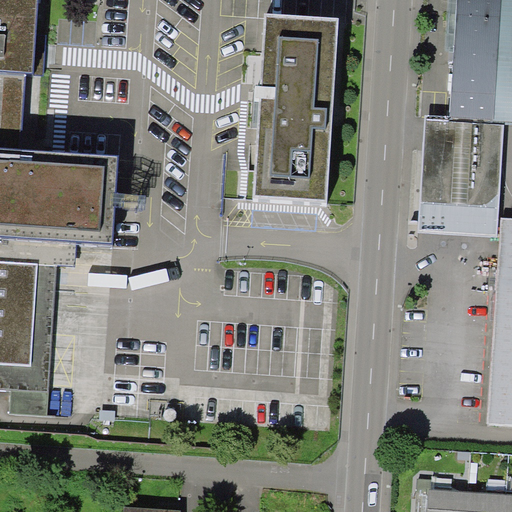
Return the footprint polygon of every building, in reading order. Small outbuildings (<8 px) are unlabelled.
[(23,82),(28,0),(0,0),(0,389),(26,391),(34,264),(55,265),(56,241),(105,244),(111,156),(42,151),(14,149),(19,81),(23,82)] [(511,0),(455,0),(448,117),(511,121),(511,0)] [(327,203),(338,24),(267,19),(256,199),(327,203)] [(504,124),(425,119),(418,232),(497,237),(504,124)] [(511,218),(500,218),(487,423),(511,424),(511,218)] [(463,511),(465,492),(427,490),(425,511),(463,511)] [(502,511),(503,494),(465,492),(463,511),(502,511)] [(511,511),(511,494),(503,494),(502,511),(511,511)]
